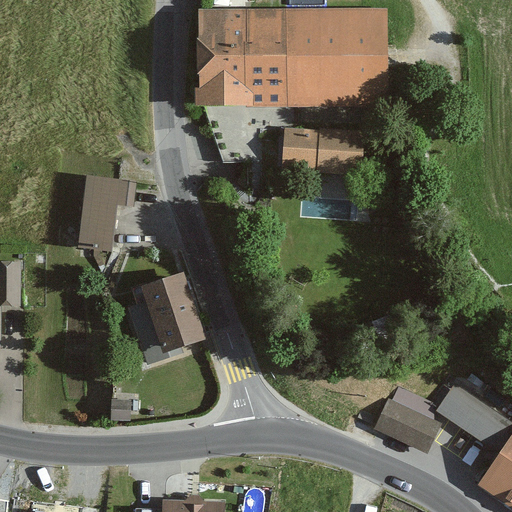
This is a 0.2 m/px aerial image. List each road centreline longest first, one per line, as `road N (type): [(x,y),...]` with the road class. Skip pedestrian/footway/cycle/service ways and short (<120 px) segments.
road 1 (tertiary): [(170,0),(176,169),(259,436)]
road 2 (tertiary): [(259,436),(101,450),(0,440)]
road 3 (tertiary): [(464,511),(344,451),(306,438),(259,436)]
